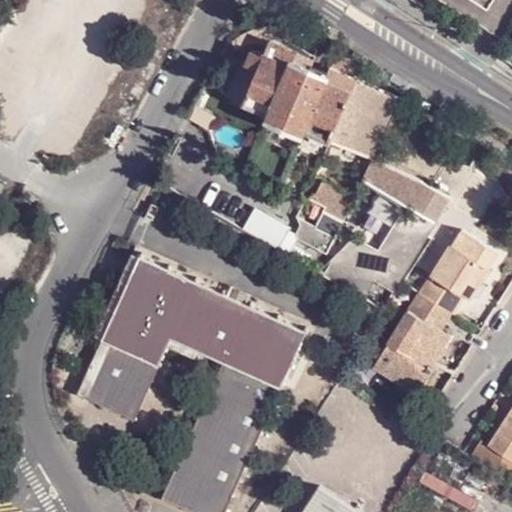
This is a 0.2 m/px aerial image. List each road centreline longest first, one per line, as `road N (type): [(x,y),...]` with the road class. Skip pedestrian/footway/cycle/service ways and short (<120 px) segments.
road 1 (residential): [(88,511),(33,407),(30,351),(214,0)]
road 2 (unclassified): [(340,0),(511,111)]
road 3 (unknown): [(295,511),(322,467),(337,460),(388,491),(386,511)]
